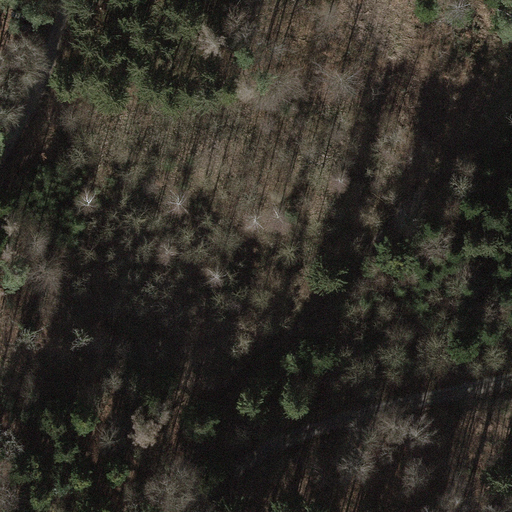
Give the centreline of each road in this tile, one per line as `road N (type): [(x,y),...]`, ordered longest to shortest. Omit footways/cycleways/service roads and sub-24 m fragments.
road 1 (track): [(511,106),(243,390),(181,492)]
road 2 (track): [(511,380),(309,432),(181,492)]
road 3 (track): [(71,0),(49,78),(0,153)]
